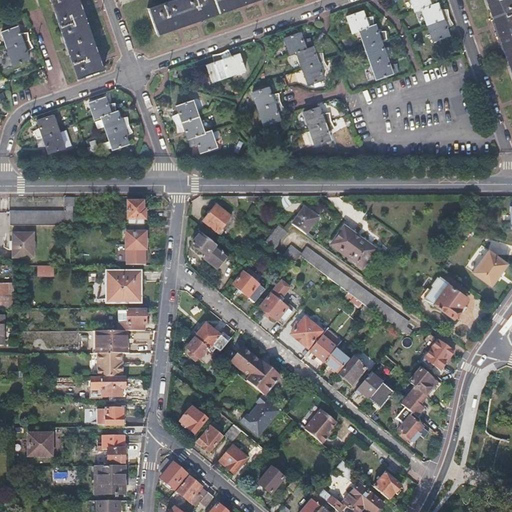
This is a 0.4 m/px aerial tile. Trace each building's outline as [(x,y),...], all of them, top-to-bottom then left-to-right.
[(49,0),(76,79),(101,71),(76,0),(49,0)] [(174,0),(146,10),(155,35),(254,0),(174,0)] [(421,8),(435,2),(434,0),(410,0),(415,10),(421,8)] [(511,0),(485,0),(511,76),(511,0)] [(440,11),(435,2),(421,8),(427,25),(446,17),(447,10),(440,11)] [(358,31),(373,25),(373,18),(366,19),(363,11),(347,17),(352,33),(358,31)] [(452,24),(446,17),(427,25),(433,41),(448,35),(446,28),(452,24)] [(377,34),(373,25),(358,31),(363,47),(379,42),(385,40),(384,34),(377,34)] [(0,31),(6,48),(26,41),(26,33),(18,34),(15,26),(0,31)] [(296,53),(311,48),(311,41),(302,41),(299,34),(284,39),(289,56),(296,53)] [(31,46),(26,41),(6,48),(11,64),(27,59),(24,51),(31,46)] [(383,50),(379,42),(363,47),(369,64),(385,58),(390,57),(389,50),(383,50)] [(312,48),(311,48),(296,53),(302,69),(322,62),(322,54),(315,55),(312,48)] [(221,56),(228,75),(244,69),(239,55),(230,57),(226,51),(221,56)] [(211,81),(228,75),(221,56),(214,55),(215,63),(206,66),(211,81)] [(388,66),(385,58),(369,64),(375,80),(396,73),(395,66),(388,66)] [(327,67),(322,62),(302,69),(309,85),(323,80),(320,71),(327,67)] [(258,108),(278,101),(277,94),(271,95),(268,87),(253,92),(258,108)] [(100,117),(114,112),(114,106),(106,106),(103,99),(89,104),(94,119),(100,117)] [(178,125),(197,118),(191,101),(176,107),(179,115),(173,119),(178,125)] [(284,107),(278,101),(258,108),(264,125),(279,120),(277,111),(284,107)] [(309,128),(329,120),(329,114),(321,115),(318,106),(303,111),(309,128)] [(116,111),(114,112),(100,117),(106,134),(126,127),(126,120),(118,120),(116,111)] [(38,139),(57,133),(51,116),(37,121),(39,129),(33,133),(38,139)] [(202,134),(197,118),(178,125),(177,125),(176,132),(184,132),(187,139),(189,139),(202,134)] [(333,126),(329,120),(309,128),(314,144),(329,139),(327,130),(333,126)] [(131,132),(126,127),(106,134),(111,149),(127,145),(125,137),(131,132)] [(209,132),(202,134),(189,139),(189,146),(197,146),(200,153),(215,148),(209,132)] [(63,149),(57,133),(38,139),(37,147),(45,147),(47,154),(63,149)] [(237,197),(220,197),(236,209),(237,197)] [(72,198),(62,198),(62,207),(70,207),(72,207),(72,198)] [(127,226),(143,226),(143,221),(144,221),(144,211),(142,211),(142,203),(133,202),(133,200),(124,200),(124,202),(127,203),(127,226)] [(229,217),(215,206),(202,222),(216,234),(223,225),(229,217)] [(63,226),(69,226),(71,226),(70,207),(62,207),(62,213),(63,226)] [(303,209),(291,225),(305,235),(317,219),(303,209)] [(8,213),(8,226),(63,226),(62,213),(8,213)] [(144,266),(144,226),(143,226),(127,226),(124,226),(124,266),(144,266)] [(270,234),(263,242),(274,250),(286,235),(284,233),(276,227),(270,234)] [(360,241),(342,229),(330,245),(365,270),(380,249),(363,237),(360,241)] [(11,234),(11,241),(11,251),(12,259),(32,259),(32,234),(11,234)] [(226,257),(198,235),(190,244),(205,257),(203,260),(216,270),(226,257)] [(290,246),(282,256),(292,264),(298,256),(300,254),(290,246)] [(298,256),(325,277),(352,297),(367,309),(381,319),(402,334),(411,332),(402,326),(407,323),(308,250),(301,255),(300,254),(298,256)] [(505,264),(487,251),(471,273),(489,286),(505,264)] [(258,260),(253,256),(249,262),(253,265),(258,260)] [(50,277),(50,268),(37,267),(37,276),(50,277)] [(242,272),(231,285),(253,303),(264,290),(252,281),(255,277),(247,270),(244,274),(242,272)] [(139,272),(105,272),(105,303),(136,303),(136,283),(139,283),(139,272)] [(432,305),(447,285),(448,283),(437,276),(430,286),(432,287),(423,300),(432,306),(432,305)] [(291,288),(281,280),(258,307),(281,326),(294,311),(281,300),(291,288)] [(0,284),(0,309),(11,310),(10,284),(0,284)] [(466,299),(447,285),(432,305),(452,318),(466,299)] [(117,332),(126,332),(144,332),(144,325),(145,325),(144,311),(118,311),(117,332)] [(320,331),(303,318),(289,334),(306,348),(320,331)] [(215,356),(229,339),(221,332),(218,337),(203,325),(192,338),(193,338),(207,350),(215,356)] [(117,332),(94,332),(95,354),(96,354),(119,354),(126,354),(126,332),(117,332)] [(320,336),(308,350),(323,362),(334,349),(320,336)] [(207,350),(193,338),(184,348),(191,354),(189,358),(193,361),(196,358),(198,360),(207,350)] [(453,352),(436,340),(423,359),(439,371),(453,352)] [(245,381),(261,394),(262,395),(277,376),(261,362),(259,364),(241,349),(230,362),(248,377),(245,381)] [(334,349),(323,362),(336,374),(353,354),(350,352),(345,358),(334,349)] [(119,354),(96,354),(96,379),(121,379),(120,369),(119,369),(119,354)] [(368,375),(369,373),(353,359),(338,375),(351,385),(358,377),(363,380),(368,375)] [(414,388),(424,396),(429,389),(431,390),(436,385),(419,370),(408,382),(414,388)] [(355,390),(367,399),(380,384),(368,375),(363,380),(355,390)] [(22,381),(24,404),(35,404),(33,379),(24,379),(23,379),(22,381)] [(123,398),(123,380),(89,380),(89,391),(92,391),(92,399),(123,398)] [(367,399),(379,409),(389,397),(392,394),(380,384),(367,399)] [(419,406),(426,397),(424,396),(414,388),(400,405),(404,408),(416,418),(423,410),(419,406)] [(256,436),(278,409),(262,395),(261,394),(254,402),(256,403),(246,416),(244,414),(238,422),(256,436)] [(204,420),(190,408),(177,422),(192,434),(204,420)] [(417,424),(419,421),(416,418),(404,408),(394,419),(401,425),(396,431),(412,443),(418,436),(423,439),(427,433),(417,424)] [(121,410),(96,410),(97,427),(121,427),(121,410)] [(319,410),(302,429),(321,444),(327,436),(325,435),(328,431),(334,423),(319,410)] [(230,444),(240,432),(232,425),(222,436),(230,444)] [(220,438),(208,429),(195,444),(207,453),(220,438)] [(50,434),(27,435),(27,456),(50,456),(50,434)] [(123,436),(102,436),(102,450),(95,450),(95,455),(106,455),(106,464),(123,464),(123,436)] [(246,459),(231,447),(218,461),(224,466),(224,467),(232,475),(246,459)] [(263,451),(258,447),(250,457),(254,461),(263,451)] [(165,459),(158,467),(157,472),(162,475),(159,479),(172,490),(184,475),(165,459)] [(354,472),(342,462),(335,470),(347,480),(354,472)] [(123,466),(96,467),(97,495),(123,495),(123,466)] [(282,479),(269,469),(256,484),(268,495),(282,479)] [(372,487),(387,500),(393,492),(395,493),(399,487),(383,474),(372,487)] [(200,487),(187,477),(175,492),(190,504),(197,496),(195,494),(200,487)] [(301,482),(294,477),(285,489),(291,494),(301,482)] [(367,489),(359,482),(342,502),(352,511),(357,511),(362,507),(368,511),(375,511),(382,504),(366,492),(367,489)] [(315,495),(325,503),(336,511),(338,511),(342,507),(331,497),(330,497),(320,490),(315,495)] [(212,497),(206,492),(197,502),(204,507),(212,497)] [(315,495),(314,494),(298,511),(324,511),(320,508),(325,503),(315,495)] [(118,511),(119,501),(95,501),(94,511),(118,511)]
